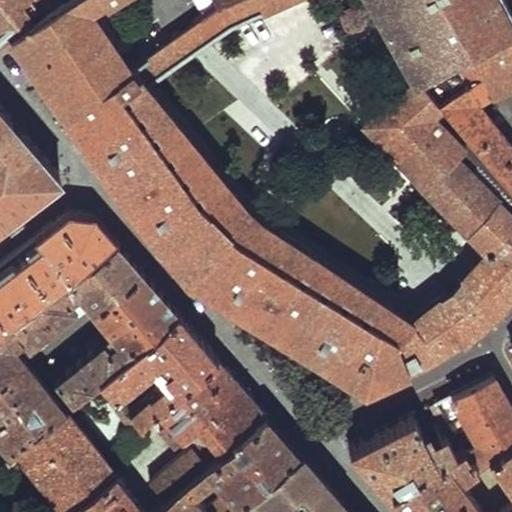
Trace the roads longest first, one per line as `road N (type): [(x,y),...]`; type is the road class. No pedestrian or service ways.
road 1 (residential): [(314,439),(84,175)]
road 2 (residential): [(314,439),(489,346)]
road 3 (residential): [(84,175),(0,67)]
